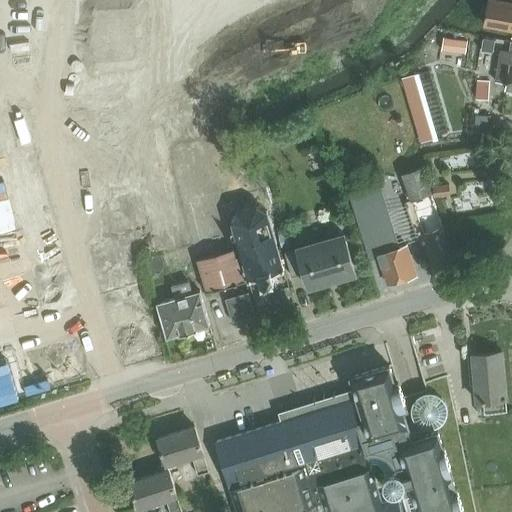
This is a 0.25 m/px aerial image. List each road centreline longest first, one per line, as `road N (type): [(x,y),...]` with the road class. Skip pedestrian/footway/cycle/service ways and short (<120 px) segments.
road 1 (tertiary): [(65,410),(511,271)]
road 2 (unknown): [(137,387),(91,76),(33,7)]
